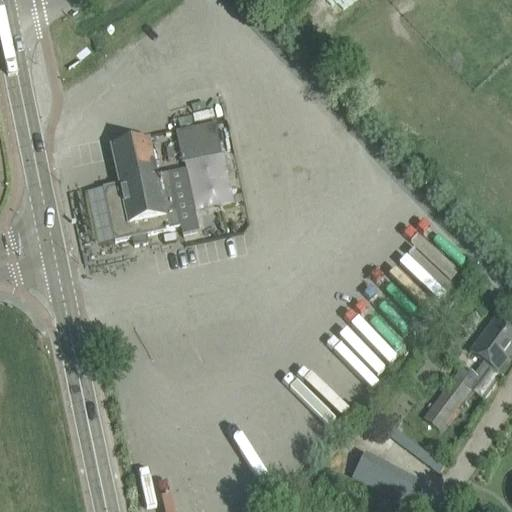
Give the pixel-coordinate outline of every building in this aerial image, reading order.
[(315,0),(311,4),(333,23),(350,4),(345,0),(315,0)] [(110,148),(119,186),(103,190),(114,243),(132,239),(134,247),(148,244),(146,236),(181,229),(169,175),(156,177),(148,140),(110,148)] [(427,219),(377,266),(415,306),(465,259),(427,219)] [(496,374),(509,357),(511,352),(511,334),(495,322),(470,354),(484,364),(472,378),(460,369),(431,406),(424,400),(415,411),(438,429),(468,392),(483,403),(502,378),(496,374)] [(215,511),(208,482),(191,485),(197,511),(215,511)]
